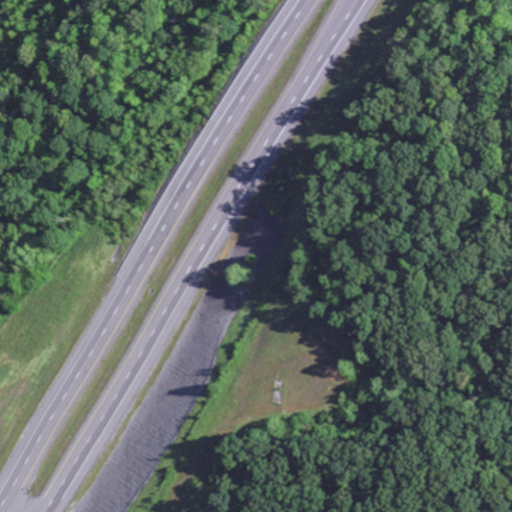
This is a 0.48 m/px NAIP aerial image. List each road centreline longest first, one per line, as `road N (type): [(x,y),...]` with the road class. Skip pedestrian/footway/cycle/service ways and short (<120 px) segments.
road 1 (trunk): [(36,511),(355,0)]
road 2 (trunk): [(305,0),(0,494)]
